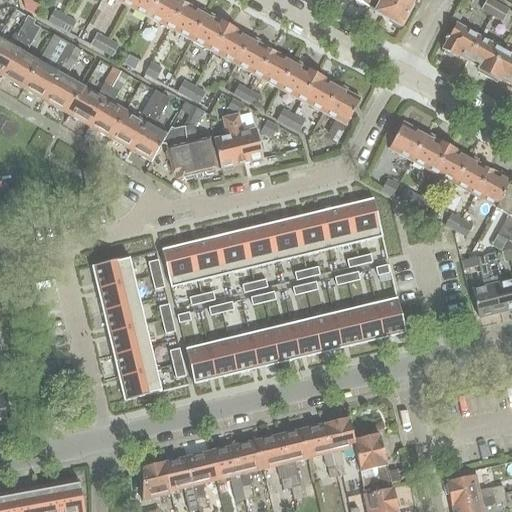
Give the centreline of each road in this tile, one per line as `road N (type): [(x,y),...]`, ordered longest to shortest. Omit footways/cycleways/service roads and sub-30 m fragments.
road 1 (residential): [(59,249),(101,240),(136,218),(336,177),(398,73)]
road 2 (residential): [(104,438),(406,370)]
road 3 (residential): [(104,438),(59,249)]
road 4 (residential): [(398,73),(263,0)]
road 5 (residential): [(437,511),(406,370)]
road 6 (residential): [(511,135),(398,73)]
